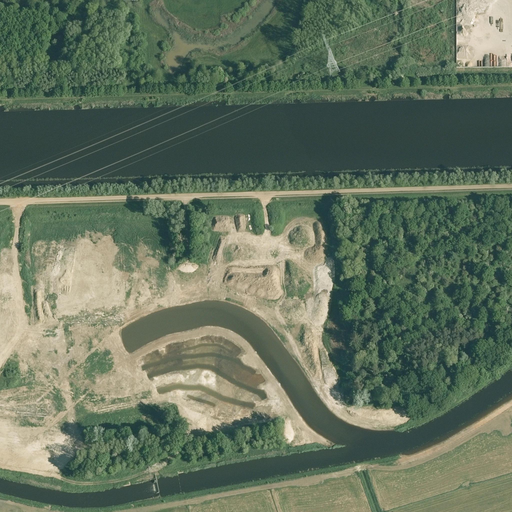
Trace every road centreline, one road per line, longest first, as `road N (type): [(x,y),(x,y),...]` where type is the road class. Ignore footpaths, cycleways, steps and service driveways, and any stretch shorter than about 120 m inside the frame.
road 1 (unclassified): [(511,185),(0,200)]
road 2 (track): [(186,199),(191,410),(181,448),(155,471)]
